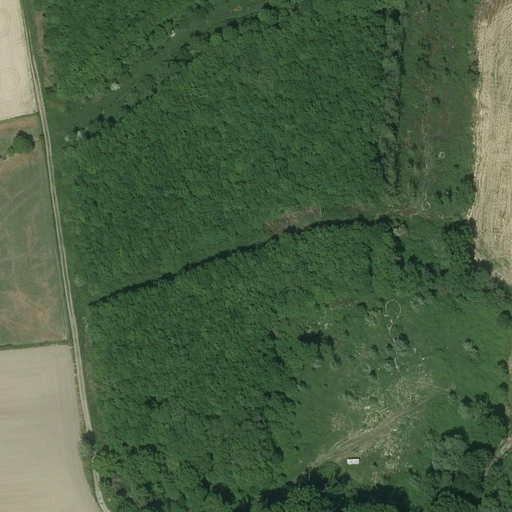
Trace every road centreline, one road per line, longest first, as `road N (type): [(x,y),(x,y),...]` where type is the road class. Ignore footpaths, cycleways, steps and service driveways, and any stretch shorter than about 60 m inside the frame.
road 1 (track): [(106,511),(24,0)]
road 2 (track): [(242,511),(376,430)]
